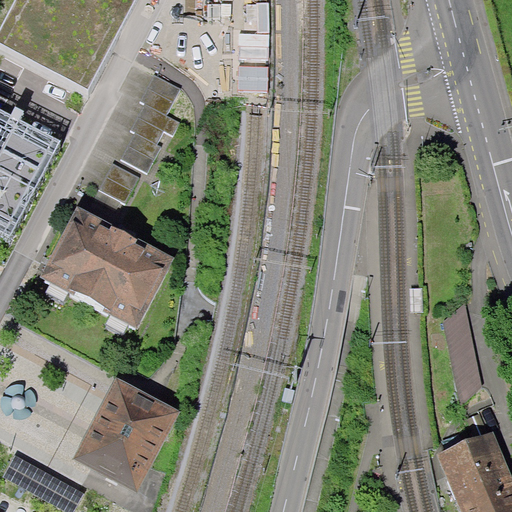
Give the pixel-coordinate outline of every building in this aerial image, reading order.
[(139,0),(20,0),(0,40),(0,52),(88,98),(139,0)] [(154,74),(147,87),(173,101),(181,88),(154,74)] [(147,87),(140,101),(145,103),(166,115),(173,101),(147,87)] [(0,93),(0,228),(15,236),(71,131),(0,93)] [(145,103),(138,117),(163,130),(173,135),(180,122),(166,115),(145,103)] [(138,117),(131,130),(135,132),(156,143),(160,136),(163,130),(138,117)] [(135,132),(127,146),(154,160),(161,146),(156,143),(135,132)] [(127,146),(120,159),(147,173),(154,160),(127,146)] [(112,163),(105,176),(132,190),(139,177),(112,163)] [(105,176),(98,190),(125,203),(132,190),(105,176)] [(77,208),(40,280),(137,329),(173,257),(77,208)] [(443,322),(461,405),(482,385),(464,302),(443,322)] [(69,471),(134,504),(177,422),(113,387),(69,471)] [(437,453),(463,511),(511,511),(511,474),(491,429),(437,453)]
